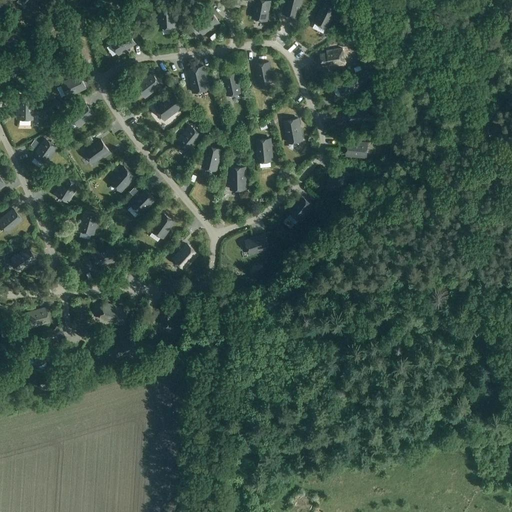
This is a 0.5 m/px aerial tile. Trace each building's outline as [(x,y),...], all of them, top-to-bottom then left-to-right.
[(267,21),(271,1),(263,0),(256,0),(253,19),(267,21)] [(297,17),(301,0),(287,0),(284,14),(297,17)] [(327,29),(337,9),(325,3),(315,23),(327,29)] [(161,28),(175,27),(174,7),(160,8),(161,28)] [(203,34),(219,23),(212,11),(195,23),(203,34)] [(325,31),(318,33),(320,40),(327,38),(325,31)] [(119,55),(136,44),(128,32),(111,43),(119,55)] [(330,67),(345,64),(343,49),(334,51),(334,53),(321,55),(323,66),(330,65),(330,67)] [(259,84),(273,82),(269,62),(255,65),(259,84)] [(204,67),(189,70),(188,70),(194,93),(209,89),(204,67)] [(228,95),(242,92),(237,73),(224,76),(228,95)] [(146,97),(161,85),(153,74),(137,86),(146,97)] [(68,96),(86,88),(80,75),(62,84),(68,96)] [(343,95),(361,88),(356,75),(337,83),(343,95)] [(185,106),(173,91),(154,106),(165,121),(185,106)] [(32,120),(32,100),(18,99),(18,119),(32,120)] [(79,127),(95,114),(86,103),(70,116),(79,127)] [(351,124),(371,120),(368,106),(348,110),(351,124)] [(303,140),(299,117),(283,120),(287,143),(303,140)] [(189,151),(202,135),(191,127),(179,142),(189,151)] [(88,142),(94,139),(91,134),(85,138),(88,142)] [(274,161),(272,137),(255,139),(257,162),(274,161)] [(45,164),(57,147),(45,139),(34,156),(45,164)] [(93,164),(110,152),(101,140),(85,152),(93,164)] [(367,157),(368,143),(348,142),(347,156),(367,157)] [(203,167),(216,171),(222,149),(208,146),(203,167)] [(112,170),(117,165),(113,161),(108,167),(112,170)] [(122,192),(135,177),(124,167),(111,182),(122,192)] [(338,191),(351,176),(341,167),(328,182),(338,191)] [(246,190),(245,176),(245,168),(231,168),(232,190),(246,190)] [(68,202),(78,185),(66,177),(56,194),(68,202)] [(141,214),(155,200),(145,190),(131,204),(141,214)] [(301,221),(313,205),(302,197),(290,212),(301,221)] [(0,224),(7,233),(22,220),(14,210),(0,220),(0,224)] [(95,236),(101,216),(85,211),(79,231),(95,236)] [(163,238),(175,222),(164,214),(152,230),(163,238)] [(251,255),(269,248),(265,235),(246,241),(251,255)] [(91,251),(97,268),(120,260),(114,243),(91,251)] [(185,269),(198,254),(188,245),(174,260),(185,269)] [(19,271),(36,260),(28,248),(12,260),(19,271)] [(104,301),(100,319),(123,325),(128,308),(104,301)] [(162,325),(176,325),(175,305),(161,305),(162,325)] [(30,327),(49,321),(45,308),(26,313),(30,327)] [(119,357),(137,349),(131,336),(113,344),(119,357)] [(36,364),(54,356),(48,343),(30,351),(36,364)]
